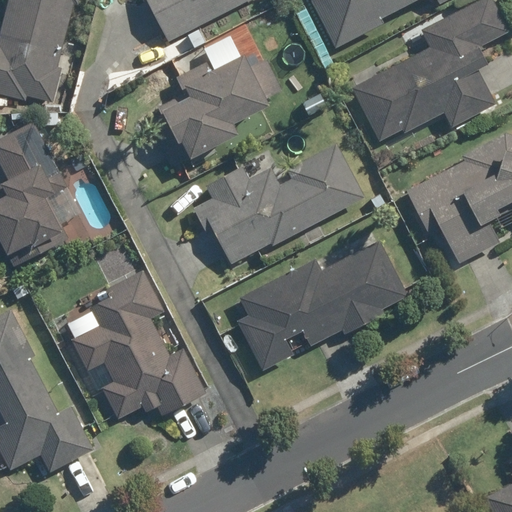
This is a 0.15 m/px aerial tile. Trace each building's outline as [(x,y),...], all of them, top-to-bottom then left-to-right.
[(0,94),(23,101),(25,96),(51,103),(60,69),(55,67),(72,4),(75,5),(76,0),(7,0),(0,27),(0,94)] [(146,0),(167,40),(245,0),(146,0)] [(314,0),(312,1),(336,47),(382,23),(379,19),(414,0),(434,0),(437,5),(446,0),(314,0)] [(477,48),(507,32),(489,0),(477,0),(421,30),(429,46),(352,87),(380,140),(400,129),(403,133),(443,112),(451,127),(495,105),(477,69),(486,64),(477,48)] [(187,35),(194,48),(205,42),(197,30),(187,35)] [(157,108),(163,119),(151,125),(172,166),(236,134),(231,124),(266,106),(263,99),(280,90),(265,60),(247,68),(241,56),(216,68),(212,60),(176,77),(184,95),(157,108)] [(0,139),(0,167),(7,180),(0,183),(0,246),(4,255),(11,251),(18,264),(68,238),(60,223),(79,213),(32,123),(0,139)] [(462,157),(464,162),(405,192),(428,236),(440,230),(458,264),(499,244),(488,221),(497,217),(493,209),(511,199),(511,136),(505,134),(462,157)] [(286,170),(291,179),(279,186),(270,169),(248,181),(241,168),(205,187),(211,199),(192,210),(203,233),(212,228),(230,263),(269,243),(271,246),(364,198),(335,145),(286,170)] [(98,218),(109,236),(126,227),(116,208),(98,218)] [(343,335),(384,314),(380,309),(405,296),(378,242),(319,272),(314,260),(239,298),(248,316),(237,322),(262,370),(291,354),(284,339),(302,330),(310,345),(340,330),(343,335)] [(149,318),(162,311),(141,271),(105,290),(110,298),(88,309),(98,327),(71,340),(86,370),(102,362),(113,382),(100,388),(116,419),(142,406),(145,413),(156,407),(161,416),(205,393),(182,350),(169,356),(149,318)] [(22,284),(11,290),(16,299),(27,293),(22,284)] [(0,452),(9,470),(39,454),(49,472),(91,449),(69,407),(56,414),(27,359),(33,355),(9,309),(0,313),(0,452)] [(511,511),(511,484),(484,499),(491,511),(511,511)]
